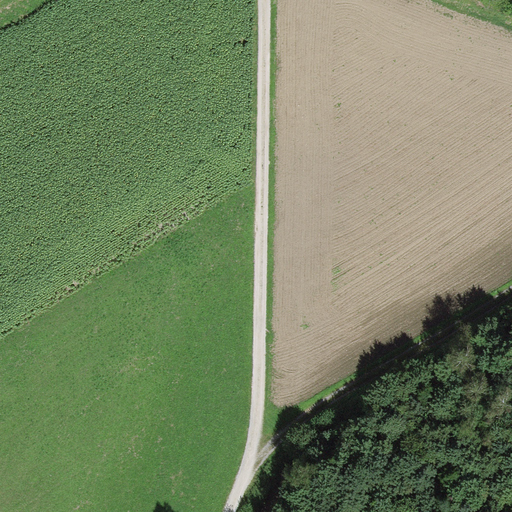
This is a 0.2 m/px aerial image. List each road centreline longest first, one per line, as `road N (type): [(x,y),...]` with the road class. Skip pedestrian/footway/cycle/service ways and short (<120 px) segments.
road 1 (track): [(264,0),(260,449),(233,511)]
road 2 (track): [(511,267),(441,309),(260,449)]
